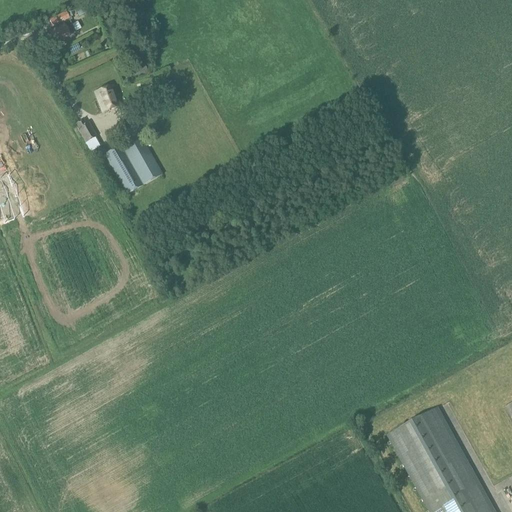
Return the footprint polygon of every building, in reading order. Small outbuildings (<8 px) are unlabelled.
[(75,10),(77,14),(79,18),(94,10),(90,3),(75,10)] [(71,18),(73,17),(69,10),(66,12),(49,21),(54,31),(50,33),(56,43),(76,33),(69,22),(72,20),(71,18)] [(124,36),(117,20),(111,22),(118,38),(124,36)] [(56,51),(71,43),(68,39),(53,46),(56,51)] [(144,64),(128,70),(129,73),(125,75),(127,80),(131,79),(131,80),(147,74),(144,64)] [(102,113),(121,106),(113,86),(95,93),(102,113)] [(90,153),(102,147),(89,123),(86,125),(84,120),(75,125),(90,153)] [(161,176),(139,136),(106,156),(130,195),(161,176)] [(9,174),(0,177),(0,225),(24,216),(9,174)] [(495,511),(438,408),(387,436),(428,511),(495,511)] [(511,511),(511,508),(506,495),(498,499),(503,511),(511,511)]
